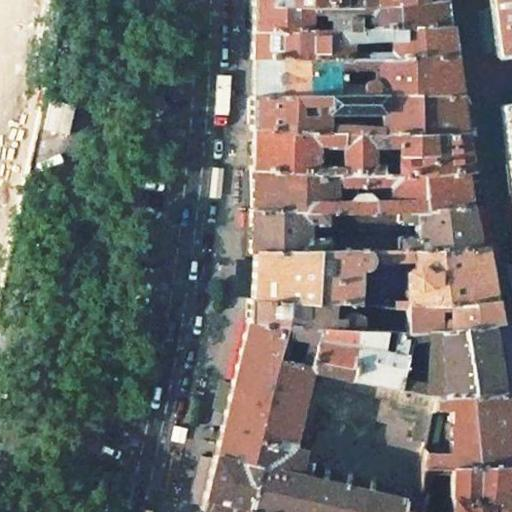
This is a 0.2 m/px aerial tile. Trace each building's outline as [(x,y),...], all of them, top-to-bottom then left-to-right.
[(0,0),(0,85),(3,85),(9,0),(0,0)] [(249,0),(249,30),(306,29),(307,13),(324,13),(325,16),(325,28),(420,27),(447,26),(445,9),(443,0),(431,0),(362,8),(354,8),(329,8),(304,8),(304,0),(249,0)] [(511,0),(485,0),(488,16),(493,56),(511,54),(511,0)] [(449,39),(447,26),(420,27),(325,28),(306,29),(249,30),(249,35),(249,59),(251,59),(334,61),(452,58),(449,39)] [(457,94),(454,74),(452,58),(334,61),(251,59),(251,95),(457,94)] [(383,132),(462,134),(460,114),(457,94),(251,95),(248,95),(248,128),(260,128),(284,131),(339,131),(370,131),(383,132)] [(511,103),(499,105),(502,133),(506,162),(511,161),(511,103)] [(339,131),(284,131),(260,128),(248,128),(247,170),(250,170),(365,171),(369,147),(381,147),(383,132),(370,131),(339,131)] [(462,134),(383,132),(381,147),(394,146),(393,163),(387,163),(383,159),(380,159),(379,172),(463,172),(468,172),(465,150),(462,134)] [(293,210),(324,210),(389,209),(467,206),(465,188),(463,172),(379,172),(365,171),(250,170),(251,208),(293,210)] [(389,209),(324,210),(324,224),(411,223),(412,228),(412,235),(324,237),(324,252),(407,251),(471,246),(469,228),(468,224),(467,206),(389,209)] [(251,208),(247,208),(247,231),(246,252),(252,252),(324,252),(324,237),(307,237),(307,230),(307,225),(324,224),(324,210),(293,210),(251,208)] [(251,298),(330,301),(339,301),(340,283),(341,264),(345,264),(349,262),(350,262),(351,261),(352,259),(353,258),(411,258),(411,266),(404,271),(402,299),(391,299),(391,303),(401,304),(491,300),(487,275),(486,271),(481,244),(475,245),(471,246),(407,251),(324,252),(252,252),(251,298)] [(251,298),(246,298),(245,319),(319,329),(359,330),(359,319),(355,313),(341,313),(336,318),(328,318),(330,301),(251,298)] [(491,300),(401,304),(402,311),(401,332),(495,321),(493,309),(491,300)] [(319,329),(245,319),(212,456),(253,465),(293,473),(296,460),(298,451),(288,448),(307,370),(388,388),(395,356),(399,343),(401,332),(392,332),(388,345),(379,343),(380,331),(359,330),(319,329)] [(495,321),(401,332),(399,343),(419,341),(423,339),(422,367),(406,366),(407,358),(395,356),(388,388),(431,397),(511,392),(501,348),(495,321)] [(511,393),(511,392),(431,397),(429,407),(450,408),(448,452),(421,452),(418,467),(511,465),(511,393)] [(207,511),(242,511),(253,465),(212,456),(199,509),(207,511)] [(415,487),(296,460),(293,473),(253,465),(242,511),(418,511),(423,489),(415,487)] [(511,511),(511,465),(418,467),(414,477),(415,487),(423,489),(418,511),(511,511)]
